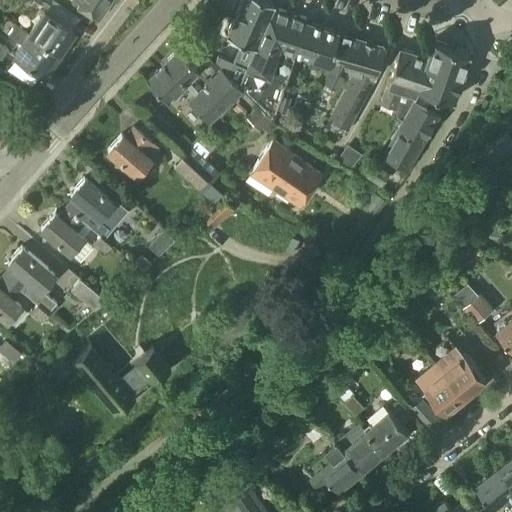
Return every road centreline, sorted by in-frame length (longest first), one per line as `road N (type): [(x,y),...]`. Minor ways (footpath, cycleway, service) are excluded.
road 1 (residential): [(76,511),(321,316),(459,109),(491,19)]
road 2 (residential): [(511,398),(367,511)]
road 3 (tertiary): [(74,119),(176,0)]
road 4 (residential): [(74,119),(67,86),(133,0)]
